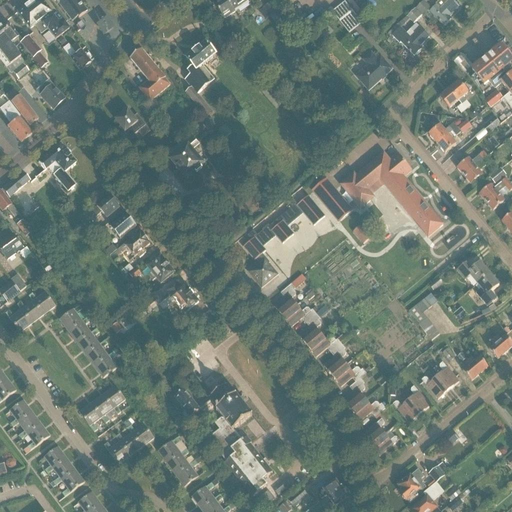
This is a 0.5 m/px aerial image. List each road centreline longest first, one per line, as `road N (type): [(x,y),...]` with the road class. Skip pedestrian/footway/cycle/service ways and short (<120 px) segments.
road 1 (residential): [(511,263),(393,118),(495,10)]
road 2 (unclassified): [(249,320),(72,112)]
road 3 (residential): [(167,511),(117,492),(0,333)]
road 4 (residential): [(367,487),(511,369)]
